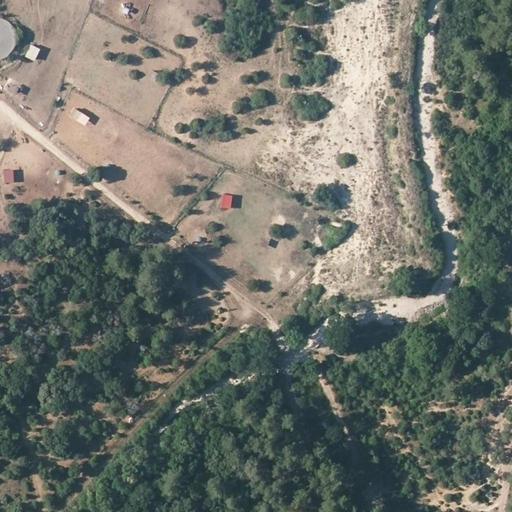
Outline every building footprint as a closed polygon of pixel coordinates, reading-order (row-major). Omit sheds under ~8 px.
[(41,48),(31,43),(24,55),(34,61),(41,48)] [(159,71),(150,67),(146,75),(155,79),(159,71)] [(16,85),(10,82),(7,89),(13,92),(16,85)] [(81,111),(73,106),(68,114),(76,119),(81,111)] [(232,194),(222,193),(221,206),(230,207),(232,194)] [(269,240),(263,237),(260,243),(266,246),(269,240)]
